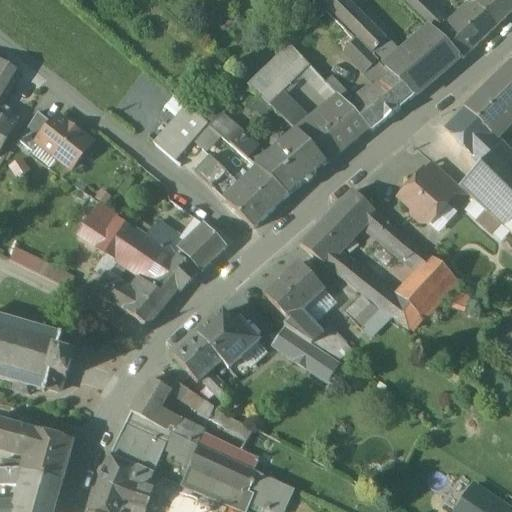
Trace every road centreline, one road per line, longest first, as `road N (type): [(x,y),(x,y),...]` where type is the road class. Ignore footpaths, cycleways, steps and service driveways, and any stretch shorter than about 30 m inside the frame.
road 1 (residential): [(0,34),(259,253)]
road 2 (secondary): [(259,253),(511,34)]
road 3 (secondary): [(71,511),(110,418),(159,341)]
road 4 (residential): [(0,265),(159,341)]
road 5 (secondary): [(159,341),(259,253)]
